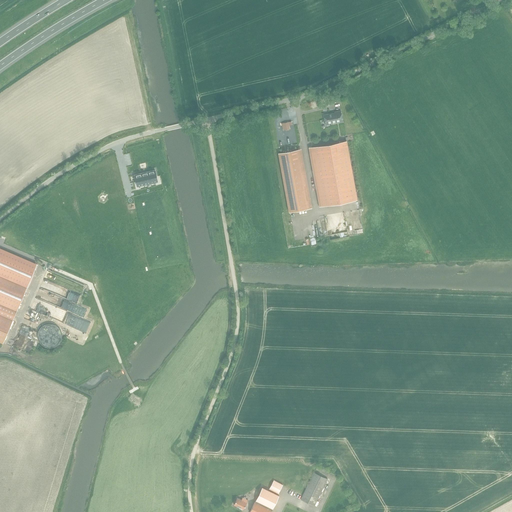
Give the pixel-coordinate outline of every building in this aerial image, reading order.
[(336,123),(343,122),(341,110),(334,112),(334,113),(323,114),(325,124),(332,123),(333,123),(334,123),(335,122),(336,122),(336,123)] [(322,206),(357,199),(346,140),(312,146),(322,206)] [(289,212),(308,208),(300,159),(298,149),(278,152),(289,212)] [(137,186),(157,181),(154,170),(134,175),(137,186)] [(0,303),(16,310),(26,287),(0,276),(0,303)] [(0,341),(2,343),(12,320),(0,314),(0,341)] [(314,506),(327,478),(314,472),(301,499),(314,506)] [(278,493),(283,485),(274,480),(269,488),(278,493)] [(273,508),(279,495),(262,487),(255,500),(254,502),(249,511),(270,511),(271,510),(272,508),(273,508)] [(243,509),(247,500),(242,497),(241,500),(237,497),(234,504),(243,509)]
